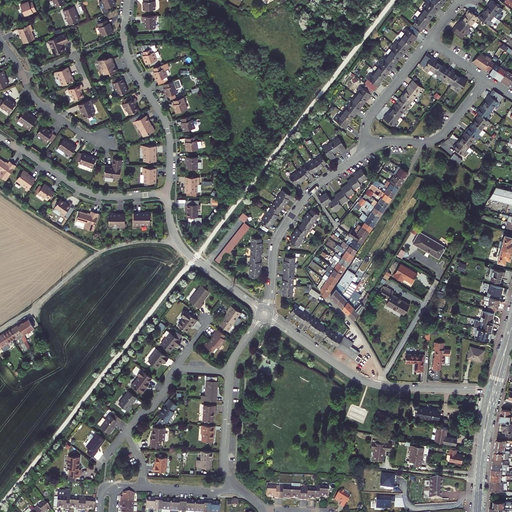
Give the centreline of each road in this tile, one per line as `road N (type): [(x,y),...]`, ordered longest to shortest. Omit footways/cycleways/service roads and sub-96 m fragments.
road 1 (residential): [(127,0),(126,54),(167,127),(167,193)]
road 2 (residential): [(266,306),(279,233),(310,190),(362,152),(364,140)]
road 3 (residential): [(167,193),(90,193),(0,137)]
road 4 (residential): [(364,140),(438,138),(484,78)]
road 5 (residential): [(104,250),(0,331)]
road 6 (residential): [(270,317),(381,386)]
road 7 (residential): [(244,493),(224,459),(230,371)]
